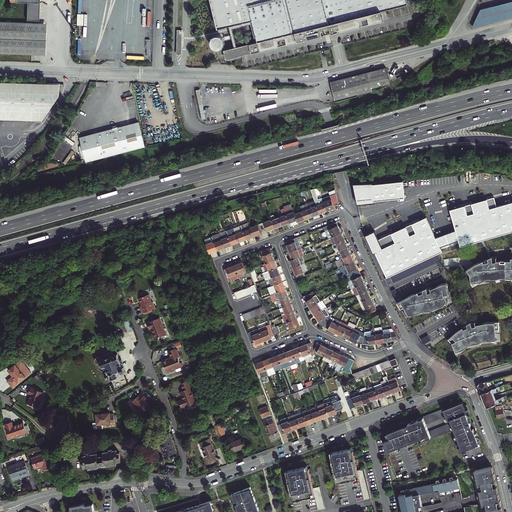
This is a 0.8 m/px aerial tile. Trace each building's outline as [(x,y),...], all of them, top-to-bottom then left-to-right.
[(40,6),(39,0),(16,0),(17,3),(29,4),(29,20),(39,20),(40,6)] [(254,20),(260,42),(383,10),(407,5),(407,3),(406,0),(211,0),(219,29),(230,26),(254,20)] [(511,1),(480,10),(473,27),(511,18),(511,1)] [(385,19),(383,10),(260,42),(254,20),(230,26),(232,32),(236,48),(225,50),(226,55),(227,59),(241,56),(250,54),(248,47),(260,44),(262,51),(385,19)] [(28,23),(0,21),(0,53),(32,54),(45,55),(46,24),(28,23)] [(250,54),(262,51),(260,44),(248,47),(250,54)] [(330,82),(335,102),(373,92),(372,89),(390,85),(386,68),(330,82)] [(61,90),(61,82),(0,80),(0,118),(44,121),(52,108),(60,96),(61,90)] [(176,86),(181,117),(186,116),(181,85),(176,86)] [(82,136),(85,149),(81,150),(83,158),(87,157),(88,161),(146,146),(142,130),(139,121),(82,136)] [(373,183),(353,184),(357,202),(357,205),(375,203),(375,201),(405,198),(403,181),(373,184),(373,183)] [(336,192),(330,194),(334,205),(338,203),(336,192)] [(330,194),(322,197),(327,211),(335,208),(334,205),(330,194)] [(327,211),(322,197),(322,196),(315,199),(320,214),(327,211)] [(511,231),(511,201),(496,206),(494,197),(450,210),(456,230),(436,238),(426,217),(379,239),(375,231),(365,235),(374,253),(382,271),(385,278),(388,284),(393,282),(390,275),(437,254),(442,251),(442,250),(440,247),(459,240),(460,244),(460,246),(511,231)] [(320,214),(315,199),(307,202),(310,208),(313,216),(320,214)] [(310,208),(303,211),(306,219),(313,216),(310,208)] [(297,220),(295,213),(294,211),(287,213),(287,215),(290,223),(297,220)] [(297,220),(298,222),(306,219),(303,211),(295,213),(297,220)] [(290,223),(287,215),(280,217),(283,225),(290,223)] [(283,225),(280,217),(273,220),(276,228),(283,225)] [(276,228),(273,220),(272,219),(264,222),(268,231),(276,228)] [(325,231),(337,225),(336,223),(324,227),(325,231)] [(254,236),(262,233),(258,224),(251,227),(251,228),(254,236)] [(330,238),(341,233),(337,225),(325,231),(329,238),(330,238)] [(251,228),(243,231),(247,239),(254,236),(251,228)] [(243,231),(236,234),(239,242),(247,239),(243,231)] [(336,243),(344,240),(341,233),(330,238),(333,245),(336,243)] [(239,242),(236,234),(229,236),(232,245),(239,242)] [(232,245),(229,236),(222,239),(225,247),(232,245)] [(225,247),(222,239),(215,242),(218,250),(225,247)] [(288,245),(290,252),(302,247),(299,240),(288,245)] [(344,240),(336,243),(338,246),(334,248),(336,252),(337,252),(347,247),(344,240)] [(218,250),(215,242),(214,241),(206,244),(208,248),(210,253),(218,250)] [(290,252),(293,259),(303,255),(305,254),(302,247),(290,252)] [(337,252),(340,259),(351,254),(347,247),(337,252)] [(270,248),(261,251),(266,263),(275,260),(270,248)] [(343,266),(346,264),(354,261),(351,254),(340,259),(343,266)] [(440,260),(437,254),(390,275),(393,282),(440,260)] [(290,260),(293,267),(306,263),(303,255),(293,259),(290,260)] [(511,259),(498,260),(498,256),(494,256),(490,257),(475,264),(467,269),(470,273),(472,283),(489,280),(498,276),(503,276),(511,277),(511,259)] [(275,260),(266,263),(263,265),(266,272),(277,267),(275,260)] [(346,264),(350,272),(357,268),(354,261),(346,264)] [(246,271),(243,262),(235,265),(239,274),(246,271)] [(293,267),(296,275),(305,272),(308,270),(306,263),(293,267)] [(235,265),(227,268),(230,276),(232,281),(240,278),(239,274),(235,265)] [(277,267),(266,272),(269,279),(280,275),(277,267)] [(440,268),(391,290),(394,296),(443,273),(440,268)] [(280,275),(269,279),(272,286),(283,282),(280,275)] [(361,275),(353,279),(350,280),(353,288),(364,283),(361,275)] [(286,289),(283,282),(272,286),(274,293),(286,289)] [(364,283),(353,288),(356,295),(367,290),(364,283)] [(450,294),(447,283),(442,284),(431,289),(431,287),(427,289),(398,302),(399,302),(399,306),(401,309),(404,307),(409,315),(415,314),(423,311),(431,310),(443,305),(448,301),(445,295),(450,294)] [(289,297),(286,289),(274,293),(277,301),(289,297)] [(367,290),(356,295),(360,302),(371,297),(367,290)] [(140,305),(143,312),(156,307),(154,300),(153,300),(150,293),(138,297),(141,305),(140,305)] [(302,296),(306,301),(313,296),(311,293),(302,296)] [(313,296),(306,301),(310,308),(320,301),(316,294),(313,296)] [(291,304),(289,297),(277,301),(280,308),(284,307),(291,304)] [(371,297),(360,302),(364,312),(367,311),(375,307),(371,297)] [(310,308),(315,314),(325,307),(320,301),(310,308)] [(291,304),(284,307),(286,314),(294,311),(291,304)] [(453,305),(413,328),(416,333),(456,311),(453,305)] [(315,314),(319,321),(329,314),(325,307),(315,314)] [(294,311),(286,314),(283,315),(286,322),(297,318),(294,311)] [(329,314),(319,321),(323,326),(331,317),(331,316),(329,314)] [(160,316),(147,321),(149,328),(152,327),(153,330),(152,330),(155,337),(166,333),(160,316)] [(323,326),(328,329),(333,317),(331,317),(323,326)] [(333,317),(328,329),(335,332),(341,321),(333,317)] [(300,326),(297,318),(286,322),(285,322),(286,325),(289,324),(291,329),(300,326)] [(458,318),(421,339),(424,345),(461,324),(458,318)] [(342,336),(348,324),(341,321),(335,332),(342,336)] [(349,339),(355,327),(356,324),(349,321),(348,324),(342,336),(349,339)] [(466,325),(456,332),(449,339),(456,352),(463,349),(470,345),(479,343),(484,341),(497,340),(496,329),(500,329),(499,321),(487,322),(477,324),(477,321),(472,321),(466,325)] [(270,324),(259,328),(264,341),(271,338),(271,336),(274,335),(271,328),(270,324)] [(364,335),(360,334),(357,333),(359,329),(355,327),(349,339),(357,343),(362,343),(364,335)] [(259,328),(249,332),(253,343),(256,342),(256,343),(264,341),(259,328)] [(384,342),(392,341),(390,329),(382,331),(383,334),(384,342)] [(375,335),(376,343),(384,342),(383,334),(375,335)] [(376,343),(375,335),(368,336),(369,344),(376,343)] [(314,351),(311,343),(299,347),(304,360),(311,357),(310,353),(313,352),(314,351)] [(318,343),(315,350),(318,351),(317,353),(324,356),(328,348),(318,343)] [(167,357),(163,359),(167,370),(184,363),(181,355),(180,356),(176,346),(169,349),(172,356),(168,357),(167,357)] [(304,360),(299,347),(292,350),(297,362),(304,360)] [(331,359),(335,351),(328,348),(324,356),(323,359),(330,363),(331,359)] [(297,362),(292,350),(285,352),(290,365),(297,362)] [(342,354),(335,351),(331,359),(334,361),(333,365),(336,367),(338,362),(342,354)] [(290,365),(285,352),(278,355),(283,368),(285,367),(290,365)] [(101,363),(107,378),(110,377),(110,379),(116,377),(115,375),(125,372),(124,369),(124,368),(124,367),(123,366),(121,362),(122,362),(121,359),(120,359),(118,353),(102,359),(102,358),(101,357),(100,357),(99,356),(98,357),(96,357),(96,358),(95,359),(95,360),(95,362),(96,363),(97,363),(98,364),(99,364),(100,363),(101,363)] [(349,358),(342,354),(338,362),(336,367),(335,369),(338,370),(340,369),(343,370),(349,358)] [(283,368),(278,355),(270,358),(275,371),(283,368)] [(275,371),(270,358),(263,361),(267,370),(268,373),(275,371)] [(351,368),(355,360),(349,358),(343,370),(350,373),(352,373),(351,368)] [(31,373),(21,360),(8,371),(13,377),(8,381),(13,388),(31,373)] [(263,361),(256,364),(259,373),(267,370),(263,361)] [(511,381),(511,373),(503,376),(505,382),(504,382),(504,383),(505,383),(506,384),(511,381)] [(393,392),(388,380),(387,376),(384,377),(385,381),(381,383),(383,387),(386,395),(393,392)] [(401,389),(396,377),(388,380),(393,392),(401,389)] [(197,401),(188,379),(181,382),(184,389),(180,390),(183,397),(179,399),(182,408),(187,406),(187,405),(197,401)] [(480,393),(499,386),(503,384),(502,381),(495,384),(493,379),(479,383),(477,385),(479,388),(480,393)] [(379,397),(376,389),(375,386),(367,389),(371,400),(379,397)] [(500,390),(499,386),(480,393),(482,398),(483,400),(493,396),(492,392),(493,393),(500,390)] [(43,394),(44,392),(31,387),(28,394),(31,395),(28,403),(38,407),(42,398),(42,399),(44,394),(43,394)] [(386,395),(383,387),(376,389),(379,397),(386,395)] [(371,400),(367,389),(367,388),(359,391),(364,403),(371,400)] [(143,391),(132,400),(144,413),(153,406),(146,398),(148,396),(143,391)] [(262,391),(255,394),(260,406),(262,405),(261,403),(266,401),(262,391)] [(352,394),(353,398),(356,406),(364,403),(359,391),(352,394)] [(486,407),(504,400),(503,397),(499,398),(498,394),(493,396),(483,400),(485,404),(486,407)] [(336,397),(331,399),(332,400),(336,410),(342,408),(343,406),(343,405),(341,399),(337,400),(336,397)] [(353,398),(347,400),(350,408),(356,406),(353,398)] [(336,410),(332,400),(325,403),(330,415),(337,412),(336,410)] [(322,418),(330,415),(325,403),(317,405),(322,418)] [(268,405),(259,409),(271,442),(280,438),(268,405)] [(310,408),(315,421),(322,418),(317,405),(310,408)] [(502,405),(495,407),(498,419),(505,417),(502,405)] [(461,457),(480,449),(474,434),(477,433),(475,430),(474,427),(471,429),(467,419),(469,419),(468,418),(471,418),(468,410),(466,411),(464,407),(445,415),(445,414),(424,422),(424,423),(409,428),(408,426),(403,428),(404,431),(389,437),(391,444),(385,446),(390,458),(396,455),(395,453),(405,449),(406,451),(413,449),(418,447),(417,445),(423,443),(424,445),(432,442),(432,444),(453,436),(457,446),(459,445),(460,449),(458,450),(460,453),(461,457)] [(308,423),(315,421),(310,408),(303,411),(308,423)] [(301,426),(308,423),(303,411),(296,414),(301,426)] [(111,412),(97,414),(98,424),(112,423),(112,424),(116,424),(115,413),(111,413),(111,412)] [(70,414),(57,416),(58,426),(59,426),(59,429),(57,429),(58,435),(64,435),(64,433),(69,433),(68,421),(71,420),(70,414)] [(294,429),(301,426),(296,414),(289,417),(294,429)] [(278,425),(282,433),(294,429),(289,417),(281,420),(282,423),(278,424),(278,425)] [(13,422),(6,425),(11,439),(28,434),(24,423),(14,426),(13,422)] [(221,423),(215,425),(219,436),(225,434),(221,423)] [(156,444),(162,442),(167,455),(176,451),(169,433),(154,439),(156,444)] [(233,451),(246,447),(242,438),(230,442),(233,451)] [(211,439),(201,442),(209,464),(217,461),(215,454),(216,454),(211,439)] [(97,451),(91,452),(90,451),(86,451),(87,452),(83,453),(84,457),(81,457),(83,466),(87,465),(88,468),(98,466),(98,465),(106,463),(106,465),(116,463),(116,461),(121,460),(119,451),(117,452),(116,448),(113,448),(113,447),(109,448),(109,449),(102,450),(103,454),(97,455),(97,451)] [(330,456),(336,483),(358,478),(352,452),(350,452),(349,449),(332,453),(333,456),(330,456)] [(48,453),(32,459),(36,469),(43,467),(45,470),(53,467),(48,453)] [(177,467),(178,460),(180,459),(178,455),(172,457),(173,462),(176,461),(176,463),(167,463),(167,473),(175,474),(176,467),(177,467)] [(25,459),(9,466),(14,479),(20,476),(19,474),(29,470),(25,459)] [(305,467),(288,471),(288,474),(286,475),(292,501),(314,496),(308,469),(306,470),(305,467)] [(501,511),(492,467),(474,471),(483,511),(501,511)] [(460,493),(457,479),(453,480),(453,478),(452,478),(452,477),(449,477),(450,481),(447,481),(446,479),(445,478),(442,479),(443,482),(440,483),(439,481),(439,480),(436,480),(436,484),(400,492),(401,495),(399,495),(402,511),(422,511),(419,495),(438,490),(440,498),(460,493)] [(236,505),(238,511),(259,511),(250,486),(231,494),(234,501),(231,502),(233,506),(236,505)] [(196,506),(176,511),(214,511),(211,501),(200,505),(199,502),(195,503),(196,506)]
